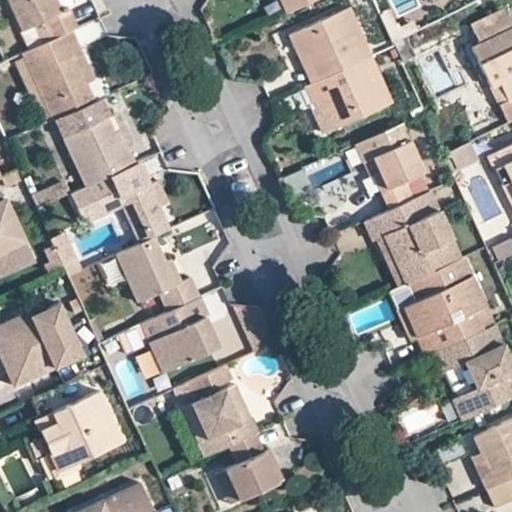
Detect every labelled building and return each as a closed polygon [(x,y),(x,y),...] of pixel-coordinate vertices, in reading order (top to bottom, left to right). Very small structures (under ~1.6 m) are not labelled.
[(6,0),(21,31),(41,23),(49,41),(69,32),(75,30),(65,9),(71,6),(67,0),(6,0)] [(276,0),(284,15),(316,0),(276,0)] [(468,44),(490,86),(497,82),(507,101),(511,98),(511,27),(500,4),(468,21),(477,40),(468,44)] [(286,37),(299,67),(305,64),(314,82),(368,57),(346,10),(322,21),(326,29),(315,34),(311,26),(286,37)] [(19,55),(50,122),(52,121),(93,102),(84,84),(73,61),(81,57),(69,32),(49,41),(19,55)] [(393,46),(400,61),(413,54),(404,35),(395,39),(391,41),(393,46)] [(73,61),(84,84),(92,81),(81,57),(73,61)] [(323,109),(333,129),(389,104),(368,57),(314,82),(307,85),(301,88),(309,106),(311,105),(319,101),(323,109)] [(299,67),(307,85),(314,82),(305,64),(299,67)] [(507,101),(497,82),(490,86),(487,87),(497,106),(507,101)] [(511,116),(511,98),(507,101),(497,106),(504,121),(511,116)] [(105,120),(108,119),(99,100),(93,102),(52,121),(61,140),(105,120)] [(333,129),(323,109),(319,101),(311,105),(314,111),(311,112),(322,135),(333,129)] [(118,130),(112,117),(108,119),(105,120),(111,133),(118,130)] [(61,140),(83,188),(134,164),(125,145),(118,148),(111,133),(105,120),(61,140)] [(118,130),(111,133),(118,148),(125,145),(118,130)] [(474,155),(466,139),(441,151),(448,166),(474,155)] [(511,140),(485,154),(511,208),(511,140)] [(375,170),(384,188),(377,191),(386,211),(410,200),(401,180),(420,172),(406,141),(369,158),(375,170)] [(169,230),(138,163),(134,164),(83,188),(67,195),(81,224),(120,207),(138,243),(152,237),(169,230)] [(368,173),(377,191),(384,188),(375,170),(368,173)] [(406,283),(460,259),(429,192),(410,200),(386,211),(359,223),(368,241),(372,240),(380,236),(402,285),(406,283)] [(0,202),(0,256),(7,271),(31,260),(3,201),(0,202)] [(485,247),(491,260),(511,250),(511,237),(510,234),(485,247)] [(65,277),(76,272),(60,235),(48,241),(65,277)] [(393,289),(402,285),(380,236),(372,240),(393,289)] [(164,261),(152,237),(138,243),(113,255),(136,303),(157,293),(166,312),(200,296),(190,277),(179,282),(174,284),(164,261)] [(169,259),(164,261),(174,284),(179,282),(169,259)] [(415,338),(423,356),(428,354),(480,330),(472,312),(482,308),(460,259),(406,283),(414,301),(400,307),(410,328),(414,326),(419,336),(415,338)] [(393,289),(400,307),(414,301),(406,283),(402,285),(393,289)] [(166,312),(114,337),(123,355),(146,344),(160,373),(215,348),(203,324),(195,328),(192,322),(201,318),(209,314),(201,296),(200,296),(166,312)] [(26,315),(0,326),(0,345),(1,345),(9,363),(1,367),(12,388),(27,381),(24,373),(47,362),(51,369),(79,356),(55,305),(42,311),(27,318),(26,315)] [(259,309),(231,306),(253,354),(275,344),(259,309)] [(40,308),(26,315),(27,318),(42,311),(40,308)] [(203,324),(201,318),(192,322),(195,328),(203,324)] [(86,323),(96,345),(100,343),(90,321),(86,323)] [(449,399),(459,420),(511,396),(511,372),(490,326),(480,330),(428,354),(437,373),(461,363),(472,389),(449,399)] [(0,345),(0,364),(1,367),(9,363),(1,345),(0,345)] [(27,381),(51,369),(47,362),(24,373),(27,381)] [(461,363),(437,373),(449,399),(472,389),(461,363)] [(226,366),(174,389),(181,404),(233,380),(226,366)] [(182,407),(204,456),(226,446),(238,441),(253,434),(257,432),(250,417),(245,419),(237,400),(241,398),(235,383),(182,407)] [(117,442),(94,392),(31,420),(48,455),(56,470),(73,462),(117,442)] [(250,417),(241,398),(237,400),(245,419),(250,417)] [(478,454),(487,473),(478,477),(484,490),(511,477),(511,419),(471,438),(478,454)] [(223,471),(237,500),(274,483),(261,452),(253,434),(238,441),(226,446),(235,466),(223,471)] [(261,452),(274,483),(281,480),(267,450),(261,452)] [(470,457),(478,477),(487,473),(478,454),(470,457)] [(51,481),(77,469),(73,462),(56,470),(48,455),(41,459),(51,481)] [(213,476),(226,504),(237,500),(223,471),(213,476)] [(511,477),(484,490),(492,507),(511,498),(511,477)] [(148,511),(137,487),(80,511),(148,511)]
